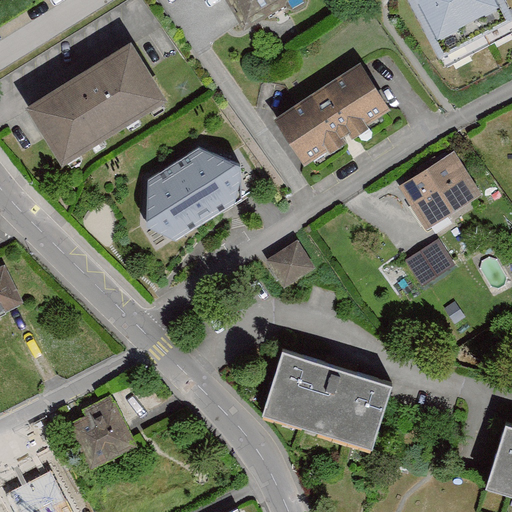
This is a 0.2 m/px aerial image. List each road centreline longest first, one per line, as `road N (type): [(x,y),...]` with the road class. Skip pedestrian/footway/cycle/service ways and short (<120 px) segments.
road 1 (residential): [(143,331),(313,204),(511,90)]
road 2 (residential): [(143,331),(257,448),(289,511)]
road 3 (residential): [(0,189),(143,331)]
